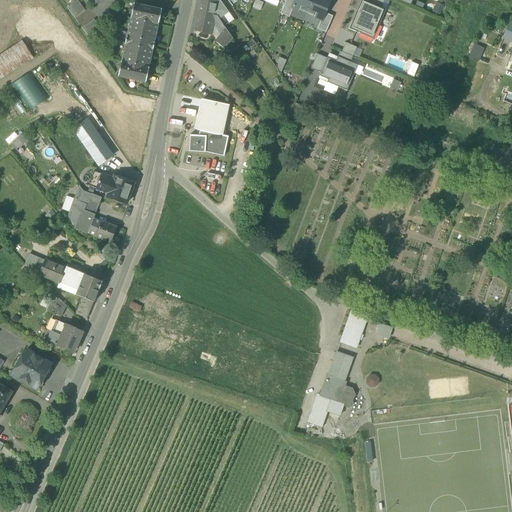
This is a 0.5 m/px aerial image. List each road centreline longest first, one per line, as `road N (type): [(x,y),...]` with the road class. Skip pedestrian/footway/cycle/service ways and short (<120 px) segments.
road 1 (unclassified): [(155,160),(305,289),(511,364)]
road 2 (tertiary): [(25,511),(139,232),(155,160)]
road 3 (tertiary): [(155,160),(187,0)]
